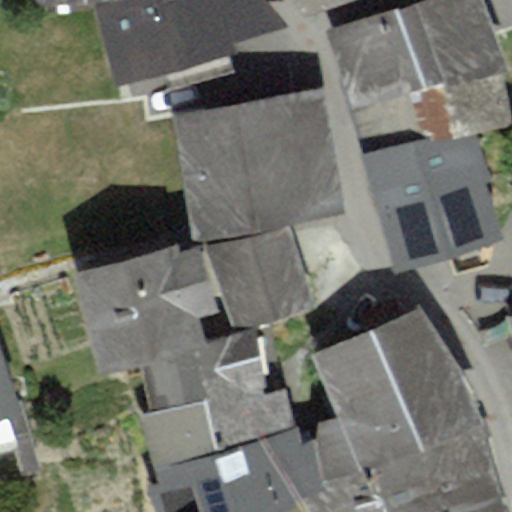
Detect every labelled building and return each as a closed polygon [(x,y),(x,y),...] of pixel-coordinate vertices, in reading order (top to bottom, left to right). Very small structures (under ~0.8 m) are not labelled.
[(30,0),(31,6),(89,1),(117,88),(137,81),(142,92),(286,30),(262,0),(30,0)] [(296,0),(311,18),(357,0),(296,0)] [(511,317),(509,318),(511,326),(511,209),(485,135),(511,126),(511,100),(503,74),(511,70),(511,60),(485,0),(430,0),(332,34),(357,97),(344,102),(403,272),(511,231),(511,317)] [(309,511),(506,511),(488,418),(423,311),(315,355),(345,416),(302,442),(262,329),(319,303),(286,226),(352,212),(322,93),(177,116),(196,238),(81,271),(111,372),(140,363),(155,413),(142,416),(166,490),(154,494),(159,511),(278,511),(307,503),(309,511)] [(0,317),(0,451),(22,444),(13,417),(32,411),(0,317)]
